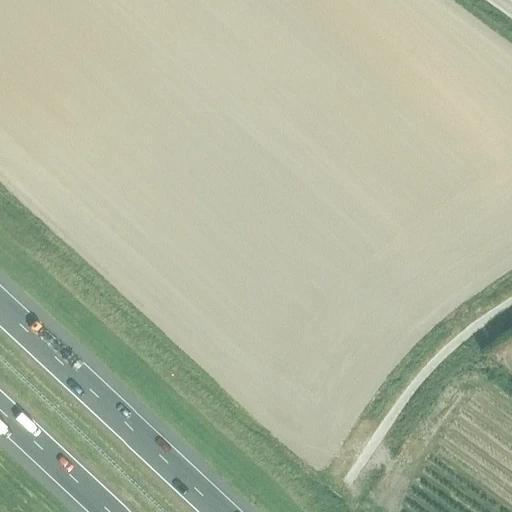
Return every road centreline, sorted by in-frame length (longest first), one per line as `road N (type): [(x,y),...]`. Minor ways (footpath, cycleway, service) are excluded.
road 1 (motorway): [(219,511),(0,307)]
road 2 (unclassified): [(511,300),(416,378),(347,482)]
road 3 (motorway): [(0,411),(107,511)]
